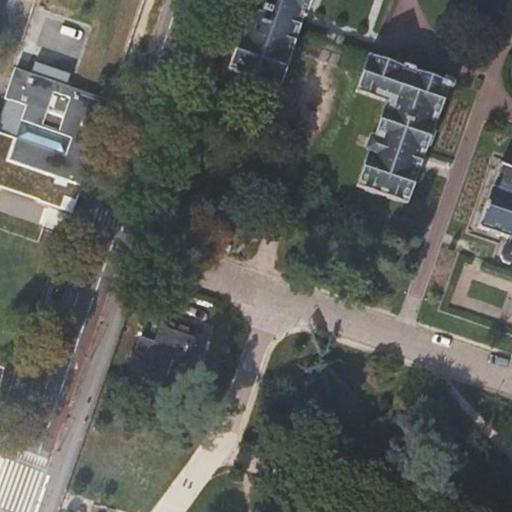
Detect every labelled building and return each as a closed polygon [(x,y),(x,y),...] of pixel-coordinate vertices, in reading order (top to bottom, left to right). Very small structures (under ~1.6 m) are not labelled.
[(36,0),(14,69),(63,87),(68,74),(58,71),(82,0),(36,0)] [(251,0),(227,69),(279,87),(292,48),(296,35),(307,0),(251,0)] [(350,68),(362,73),(367,59),(355,55),(356,53),(333,44),(308,36),(307,39),(296,35),(292,48),(302,52),(301,55),(326,63),(349,71),(350,68)] [(402,66),(368,54),(367,59),(362,73),(356,91),(386,101),(373,138),(371,138),(367,147),(367,150),(369,151),(357,185),(407,203),(425,146),(430,146),(435,132),(433,127),(436,119),(437,119),(450,83),(415,70),(415,67),(404,64),(402,66)] [(0,188),(71,213),(79,186),(76,184),(104,102),(63,87),(14,69),(0,109),(0,188)] [(511,168),(500,164),(493,186),(492,185),(477,227),(509,238),(506,248),(503,250),(500,257),(502,261),(509,264),(511,262),(511,168)] [(170,358),(176,342),(185,345),(189,335),(202,339),(207,326),(166,311),(160,327),(146,322),(137,346),(170,358)]
